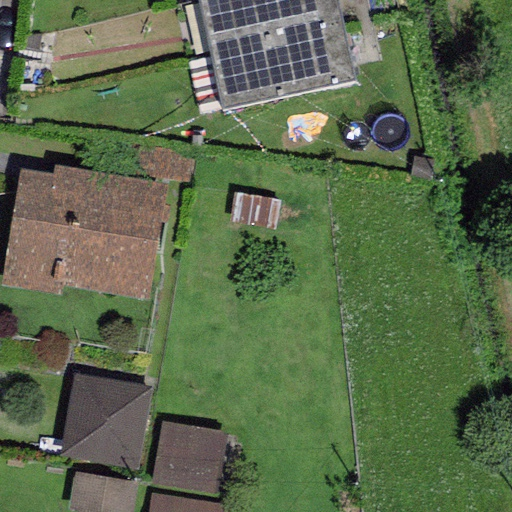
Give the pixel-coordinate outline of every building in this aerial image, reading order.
[(339,22),(334,0),(202,0),(198,1),(209,51),(339,22)] [(352,83),(339,22),(209,51),(222,112),(352,83)] [(160,187),(17,173),(5,289),(149,304),(160,187)] [(153,391),(73,379),(60,460),(141,472),(153,391)] [(224,437),(163,427),(149,511),(231,511),(232,508),(213,505),(224,437)] [(132,511),(137,485),(73,475),(66,511),(132,511)]
